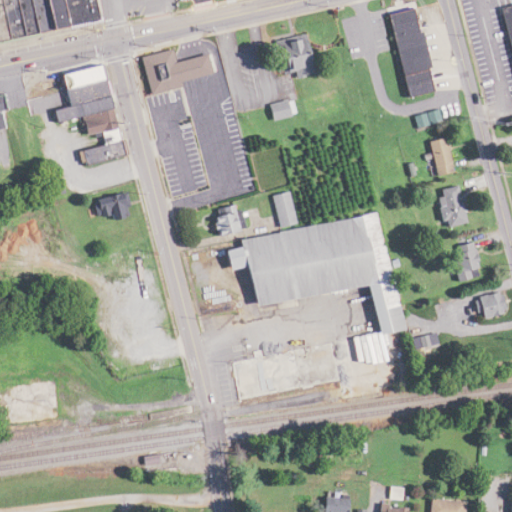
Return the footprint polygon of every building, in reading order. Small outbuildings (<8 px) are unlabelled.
[(0,0),(0,39),(92,23),(87,0),(0,0)] [(511,2),(496,6),(511,83),(511,2)] [(399,97),(427,91),(410,8),(382,14),(399,97)] [(306,69),(298,34),(270,41),(278,75),(306,69)] [(175,82),(206,75),(202,55),(170,62),(167,49),(135,56),(144,95),(176,88),(175,82)] [(78,117),(81,135),(96,132),(99,146),(76,150),(79,164),(118,157),(100,65),(56,73),(62,107),(48,110),(51,122),(78,117)] [(263,104),(266,120),(285,117),(283,101),(263,104)] [(424,141),(430,175),(448,171),(441,138),(424,141)] [(432,190),(439,228),(461,224),(454,186),(432,190)] [(91,198),(95,221),(126,216),(122,193),(91,198)] [(231,205),(221,207),(222,216),(211,217),(213,235),(235,231),(231,205)] [(371,336),(223,361),(229,399),(334,382),(336,398),(402,387),(392,331),(395,331),(375,214),(233,238),(235,248),(218,251),(222,271),(239,269),(245,307),(363,287),(371,336)] [(451,279),(472,279),(472,245),(451,245),(451,279)] [(496,293),(471,298),(476,319),(501,313),(496,293)] [(0,425),(53,420),(48,382),(0,387),(0,425)] [(341,511),(342,496),(317,496),(316,511),(341,511)] [(424,511),(460,511),(461,501),(426,497),(424,511)] [(373,511),(402,511),(402,503),(373,503),(373,511)]
